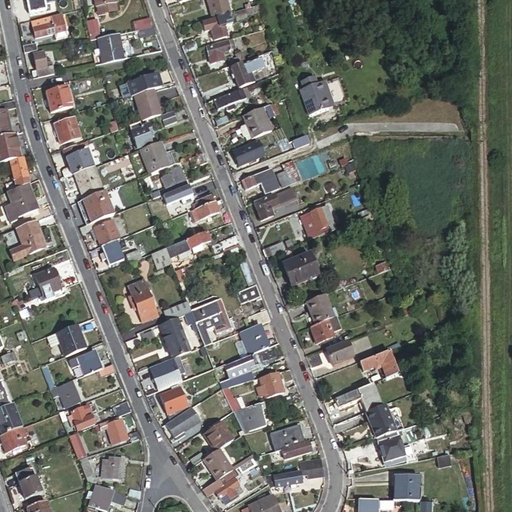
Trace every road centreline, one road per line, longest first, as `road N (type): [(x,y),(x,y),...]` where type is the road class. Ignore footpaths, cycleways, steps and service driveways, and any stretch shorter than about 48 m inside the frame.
road 1 (residential): [(326,511),(331,451),(152,0)]
road 2 (residential): [(1,0),(32,135),(158,453)]
